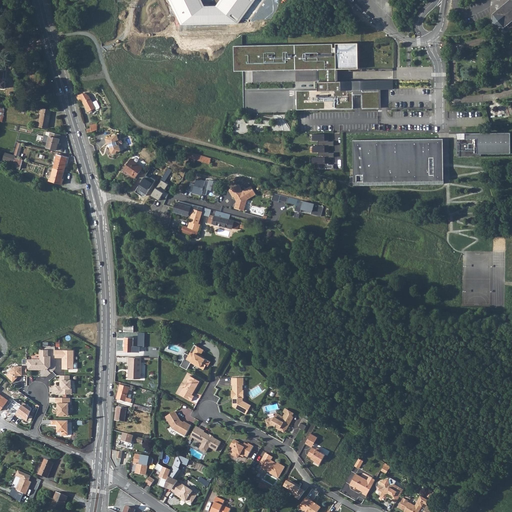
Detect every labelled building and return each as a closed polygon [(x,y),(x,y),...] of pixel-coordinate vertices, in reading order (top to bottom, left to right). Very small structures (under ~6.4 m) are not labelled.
[(169,0),(182,25),(238,24),(255,0),(169,0)] [(510,0),(493,15),(505,16),(504,27),(511,20),(511,8),(511,9),(511,8),(510,4),(510,0)] [(493,15),(492,26),(504,27),(505,16),(493,15)] [(358,43),(242,45),(243,70),(296,69),(319,69),(319,81),(319,82),(318,82),(318,88),(319,88),(319,90),(297,90),(297,110),(353,109),(353,95),(360,94),(360,90),(362,90),(362,108),(379,108),(379,90),(393,89),(393,80),(337,81),(333,81),(333,69),(337,68),(358,68),(358,43)] [(296,69),(296,81),(319,81),(319,69),(296,69)] [(87,94),(76,96),(79,100),(81,99),(88,111),(95,108),(92,102),(89,95),(87,94)] [(36,120),(35,125),(48,128),(51,110),(36,107),(35,110),(41,111),(39,121),(36,120)] [(48,142),(47,147),(58,150),(59,145),(58,145),(60,135),(50,132),(49,136),(48,142)] [(511,153),(511,132),(465,133),(465,138),(457,139),(457,154),(459,154),(459,156),(481,156),(481,154),(511,153)] [(328,134),(312,134),(313,140),(318,140),(318,146),(313,146),(313,152),(318,152),(318,157),(313,157),(313,164),(318,163),(318,165),(318,169),(333,168),(333,164),(328,164),(328,163),(329,163),(329,157),(333,157),(333,153),(328,153),(328,151),(329,151),(329,146),(333,145),(333,141),(328,141),(328,140),(329,140),(328,134)] [(117,135),(106,140),(108,145),(110,144),(111,148),(111,149),(113,155),(122,151),(120,146),(123,144),(120,137),(118,138),(117,135)] [(439,167),(439,139),(353,140),(354,185),(443,183),(443,166),(439,167)] [(191,151),(188,163),(194,165),(196,160),(210,163),(212,157),(191,151)] [(57,154),(53,167),(64,170),(66,166),(66,167),(69,157),(57,154)] [(134,161),(130,158),(123,169),(135,177),(142,167),(134,161)] [(64,170),(53,167),(50,181),(62,184),(64,175),(63,175),(64,170)] [(160,178),(149,195),(155,199),(156,197),(159,199),(160,197),(159,196),(160,194),(167,198),(169,193),(165,191),(166,189),(165,188),(168,183),(160,178)] [(202,194),(206,181),(196,179),(195,184),(191,183),(189,191),(193,192),(193,193),(202,195),(202,194)] [(218,182),(210,180),(210,181),(206,180),(206,181),(202,194),(206,195),(208,188),(215,190),(214,195),(220,196),(222,187),(217,185),(218,182)] [(236,202),(235,208),(244,210),(247,200),(255,196),(250,188),(241,192),(238,186),(228,191),(232,198),(233,197),(236,202)] [(323,207),(288,197),(287,202),(297,205),(295,211),(301,213),(302,210),(310,212),(312,214),(320,216),(323,207)] [(194,205),(180,201),(180,203),(191,206),(191,209),(194,210),(194,209),(202,212),(203,207),(194,205)] [(175,208),(173,212),(188,216),(189,214),(191,209),(191,206),(180,203),(177,202),(176,202),(175,208)] [(202,212),(194,209),(194,210),(192,215),(188,227),(183,226),(181,232),(196,237),(200,224),(199,224),(203,212),(202,212)] [(210,214),(208,222),(232,228),(238,229),(240,222),(229,220),(230,214),(217,211),(215,215),(210,214)] [(125,337),(124,351),(139,351),(139,346),(133,345),(133,338),(125,337)] [(203,350),(194,345),(188,355),(185,353),(183,356),(184,358),(180,365),(186,369),(190,362),(199,367),(200,366),(204,368),(206,365),(208,366),(210,361),(200,356),(203,350)] [(27,365),(27,369),(47,369),(50,366),(50,356),(48,356),(48,350),(40,350),(40,359),(27,359),(27,365)] [(74,350),(56,350),(56,357),(64,358),(64,359),(63,359),(62,369),(74,369),(74,350)] [(141,357),(129,357),(128,378),(140,379),(141,357)] [(13,382),(20,375),(27,375),(27,373),(27,369),(27,365),(22,365),(22,366),(15,366),(10,371),(11,372),(7,375),(13,382)] [(70,375),(60,375),(60,380),(62,379),(62,386),(60,386),(56,386),(56,394),(70,394),(70,388),(72,388),(72,384),(73,383),(73,381),(72,379),(70,379),(70,375)] [(179,393),(191,400),(193,395),(191,394),(192,392),(199,380),(189,375),(179,393)] [(243,377),(230,378),(231,385),(232,385),(232,390),(231,390),(231,398),(232,398),(232,406),(246,414),(251,405),(243,400),(243,397),(243,389),(242,389),(242,384),(243,384),(243,377)] [(120,385),(116,398),(130,403),(131,399),(126,397),(129,387),(120,385)] [(0,409),(1,410),(8,401),(0,394),(0,409)] [(71,397),(56,397),(56,403),(58,403),(58,415),(69,415),(69,401),(71,401),(71,397)] [(26,421),(31,409),(23,403),(14,415),(18,417),(18,416),(26,421)] [(133,403),(131,407),(150,413),(151,409),(133,403)] [(117,407),(115,420),(124,421),(126,409),(117,407)] [(174,411),(165,417),(172,429),(184,436),(190,425),(183,421),(183,422),(180,421),(174,411)] [(283,416),(276,413),(274,417),(266,419),(267,425),(273,424),(277,426),(278,425),(280,426),(279,429),(283,431),(285,428),(286,429),(293,416),(291,415),(285,412),(283,416)] [(68,420),(52,420),(51,424),(58,424),(58,431),(61,431),(61,435),(68,435),(68,420)] [(193,438),(202,443),(199,448),(200,450),(204,452),(206,452),(209,447),(215,451),(220,442),(203,432),(203,431),(199,428),(196,434),(192,432),(190,436),(193,438)] [(142,442),(143,437),(124,432),(122,440),(131,443),(132,440),(142,442)] [(309,437),(306,441),(313,445),(317,437),(311,433),(309,437)] [(234,439),(230,446),(233,448),(232,451),(233,452),(232,453),(233,455),(236,457),(238,456),(239,455),(243,457),(244,455),(247,457),(253,446),(248,443),(248,445),(244,443),(243,444),(242,443),(241,444),(234,439)] [(312,447),(307,455),(315,460),(314,461),(319,464),(325,454),(320,452),(322,450),(317,447),(316,449),(312,447)] [(265,453),(259,464),(261,465),(261,467),(261,469),(264,470),(265,470),(269,472),(270,473),(278,478),(284,467),(277,462),(276,463),(271,460),(272,457),(265,453)] [(153,464),(153,460),(152,458),(149,457),(136,454),(134,464),(137,465),(136,474),(146,476),(148,465),(150,465),(153,464)] [(178,455),(176,461),(171,471),(165,487),(172,491),(178,482),(178,481),(175,480),(181,470),(179,469),(181,463),(187,466),(189,460),(180,457),(178,455)] [(363,461),(358,458),(354,466),(359,468),(363,461)] [(38,474),(47,478),(53,463),(45,460),(38,474)] [(163,468),(158,463),(155,468),(162,473),(158,485),(164,487),(171,471),(163,468)] [(388,473),(391,466),(385,463),(382,470),(388,473)] [(31,476),(18,471),(16,476),(21,478),(16,491),(26,495),(31,482),(29,481),(31,476)] [(361,493),(366,495),(373,483),(367,480),(356,473),(350,484),(362,491),(361,493)] [(149,477),(145,483),(150,486),(154,480),(149,477)] [(391,500),(396,503),(401,493),(400,492),(402,488),(395,484),(396,481),(391,478),(380,481),(381,485),(377,486),(378,491),(379,490),(380,495),(379,495),(380,500),(386,499),(385,494),(388,493),(393,496),(391,500)] [(175,494),(182,500),(183,499),(186,501),(187,500),(191,504),(197,496),(192,493),(193,492),(182,484),(181,485),(178,482),(172,491),(175,494)] [(257,487),(265,490),(268,485),(259,482),(257,487)] [(403,498),(398,507),(407,511),(418,511),(424,503),(427,504),(434,492),(430,489),(424,498),(421,495),(415,505),(408,501),(408,500),(403,498)] [(50,508),(59,511),(61,511),(67,496),(57,492),(50,508)] [(229,511),(231,509),(223,505),(225,501),(216,497),(213,502),(215,503),(210,511),(229,511)] [(314,503),(306,498),(299,508),(303,510),(305,510),(307,511),(317,511),(320,507),(317,505),(315,505),(314,504),(314,503)]
